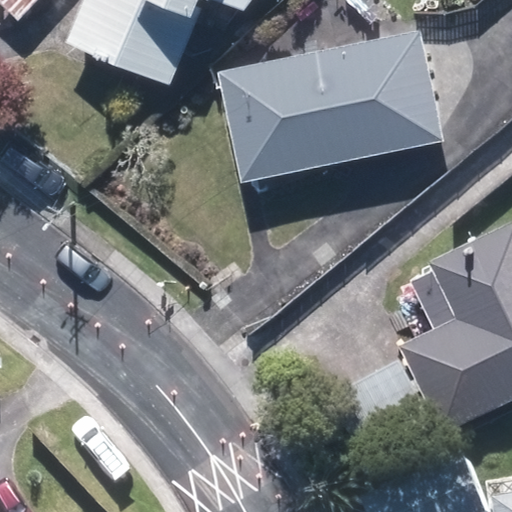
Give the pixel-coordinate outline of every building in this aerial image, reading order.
[(8,0),(18,9),(27,0),(8,0)] [(273,0),(86,0),(71,34),(171,78),(206,0),(228,0),(266,17),(273,0)] [(428,25),(223,64),(246,181),(450,141),(428,25)] [(403,338),(445,427),(511,395),(511,215),(433,252),(461,310),(403,338)] [(492,511),(472,460),(368,500),(373,511),(492,511)] [(511,511),(511,503),(503,505),(503,511),(511,511)]
